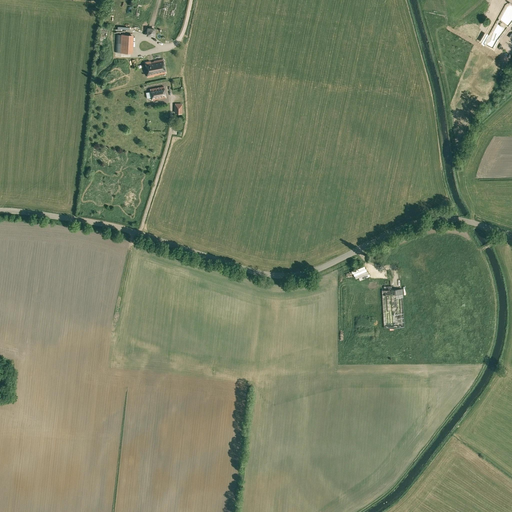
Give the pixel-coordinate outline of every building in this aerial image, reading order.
[(506,28),(511,20),(511,5),(510,4),(509,4),(505,7),(497,20),(506,28)] [(146,36),(155,37),(155,28),(147,27),(146,36)] [(500,31),(493,28),(489,36),(486,45),(484,46),(483,47),(490,51),(500,31)] [(122,35),(121,53),(130,53),(131,35),(122,35)] [(145,62),(148,78),(155,76),(155,75),(166,73),(163,59),(151,61),(145,62)] [(126,88),(133,87),(130,75),(124,76),(126,88)] [(150,91),(151,99),(152,99),(152,100),(166,98),(166,96),(165,88),(164,88),(164,86),(158,87),(158,88),(157,88),(157,87),(150,89),(150,91)] [(396,250),(397,262),(414,260),(412,243),(407,243),(408,249),(396,250)] [(356,266),(358,277),(370,274),(368,263),(356,266)] [(369,274),(370,282),(387,279),(386,272),(369,274)] [(385,327),(395,327),(394,319),(390,319),(390,315),(385,315),(385,327)] [(415,331),(422,328),(419,319),(411,321),(415,331)]
